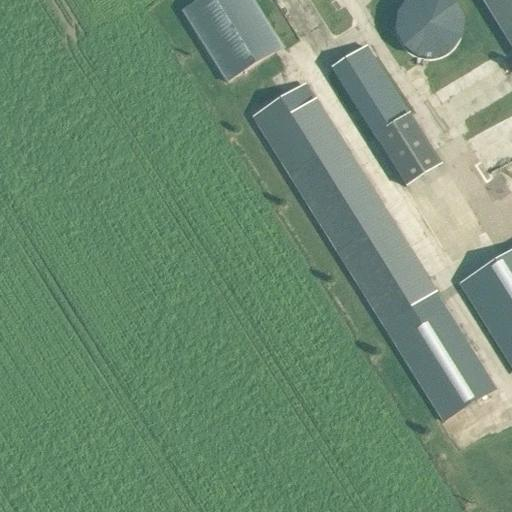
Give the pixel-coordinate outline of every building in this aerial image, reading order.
[(282,49),(252,0),(200,0),(180,14),(226,84),(282,49)] [(402,0),(402,56),(461,57),(461,0),(402,0)] [(511,0),(481,0),(511,49),(511,0)] [(403,190),(442,170),(375,45),(336,66),(403,190)] [(495,391),(304,86),(254,118),(444,423),(495,391)] [(511,146),(510,144),(511,143),(511,115),(468,139),(481,162),(511,146)] [(511,253),(462,284),(511,365),(511,253)]
